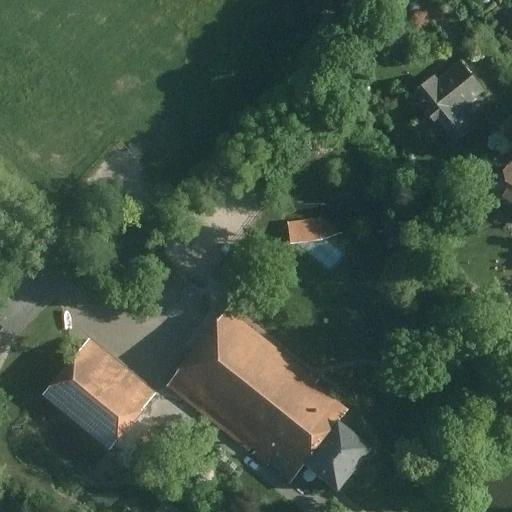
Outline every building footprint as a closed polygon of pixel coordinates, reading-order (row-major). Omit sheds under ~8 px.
[(462,62),(437,82),(433,77),(406,98),(450,153),(477,132),(459,110),(485,90),(462,62)] [(511,170),(494,197),(511,208),(511,170)] [(287,220),(289,240),(330,236),(327,216),(287,220)] [(348,410),(226,312),(168,384),(293,484),(307,466),(339,492),(373,449),(338,422),(348,410)] [(85,338),(38,396),(109,454),(156,395),(85,338)]
